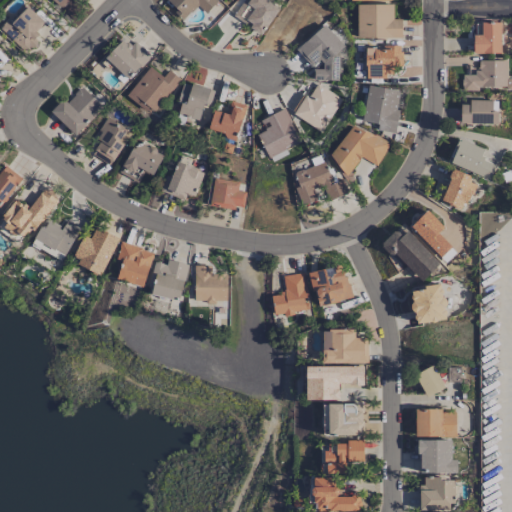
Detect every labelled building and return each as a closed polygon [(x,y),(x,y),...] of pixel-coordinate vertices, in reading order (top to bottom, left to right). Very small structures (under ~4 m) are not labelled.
[(51,0),(60,8),(67,0),(51,0)] [(217,1),(215,0),(164,0),(183,19),(197,6),(204,13),(217,1)] [(262,35),(278,6),(267,0),(243,0),(233,18),(262,35)] [(44,22),(25,4),(1,30),(26,54),(40,39),(33,33),(44,22)] [(392,4),(356,5),(357,38),(401,38),(401,19),(392,19),(392,4)] [(472,54),(500,53),(500,22),(481,22),(481,35),(472,36),(472,54)] [(296,50),(308,64),(321,64),(321,69),(313,69),(313,81),(338,80),(338,51),(343,46),(323,24),(296,50)] [(126,80),(151,57),(135,41),(129,47),(123,40),(105,57),(126,80)] [(365,47),(365,77),(392,77),(392,65),(401,65),(401,47),(365,47)] [(511,78),(506,78),(507,61),(477,60),(476,75),(461,74),(461,88),(511,89),(511,78)] [(152,115),(180,79),(168,70),(162,77),(149,66),(126,95),(152,115)] [(183,81),(176,103),(180,105),(177,114),(198,121),(203,104),(209,106),(213,90),(183,81)] [(320,132),(341,99),(316,84),(307,98),(302,94),(290,113),(320,132)] [(362,122),(377,124),(376,130),(395,133),(401,91),(367,86),(362,122)] [(102,106),(81,87),(65,104),(61,100),(50,112),(75,136),(102,106)] [(459,123),(497,124),(497,101),(468,100),(468,105),(460,104),(459,123)] [(212,110),(208,132),(237,138),(244,104),(229,101),(227,113),(212,110)] [(260,120),(265,130),(257,134),(267,157),(300,142),(284,108),(260,120)] [(108,118),(88,153),(111,166),(130,131),(108,118)] [(375,166),(388,145),(352,122),(328,160),(349,173),(359,157),(375,166)] [(152,176),(163,154),(135,140),(119,173),(137,182),(142,171),(152,176)] [(449,166),(490,179),(494,164),(480,159),(483,148),(457,140),(449,166)] [(293,172),(298,186),(295,187),(301,206),(317,200),(313,189),(323,186),(328,200),(348,194),(343,179),(332,183),(324,162),(293,172)] [(194,199),(202,169),(175,163),(171,177),(164,175),(160,190),(194,199)] [(0,172),(0,205),(22,179),(5,166),(0,172)] [(471,176),(452,169),(440,201),(464,211),(473,184),(468,182),(471,176)] [(237,191),(239,182),(213,178),(209,206),(234,210),(235,206),(243,207),(245,192),(237,191)] [(1,218),(7,222),(4,226),(26,241),(55,199),(42,190),(28,209),(14,199),(1,218)] [(450,246),(437,233),(443,228),(426,210),(410,226),(439,257),(450,246)] [(61,230),(45,220),(30,244),(60,262),(80,229),(66,220),(61,230)] [(74,256),(80,258),(77,266),(102,276),(118,237),(95,227),(90,239),(82,236),(74,256)] [(406,231),(401,236),(395,230),(381,243),(420,283),(439,264),(406,231)] [(116,280),(143,287),(152,251),(120,242),(116,259),(121,261),(116,280)] [(155,262),(147,293),(178,301),(188,265),(167,259),(165,264),(155,262)] [(225,302),(226,275),(209,274),(210,266),(194,265),(193,301),(225,302)] [(309,272),(316,306),(350,299),(342,265),(309,272)] [(271,295),(273,315),(307,311),(306,299),(307,298),(303,273),(282,276),(284,293),(271,295)] [(415,324),(446,320),(441,285),(410,290),(415,324)] [(322,363),(367,363),(366,338),(353,338),(353,329),(321,330),(322,363)] [(305,367),(306,400),(339,400),(338,383),(348,383),(348,387),(363,387),(362,366),(305,367)] [(443,389),(433,366),(415,374),(425,397),(443,389)] [(362,404),(322,404),(323,435),(362,435),(362,404)] [(415,410),(415,437),(455,437),(455,410),(415,410)] [(450,440),(419,440),(418,473),(456,473),(456,460),(450,460),(450,440)] [(362,442),(327,443),(327,451),(324,451),(325,474),(345,473),(345,462),(363,461),(362,442)] [(359,511),(359,496),(335,496),(335,478),(311,478),(311,511),(359,511)] [(453,510),(454,478),(420,478),(420,510),(453,510)]
